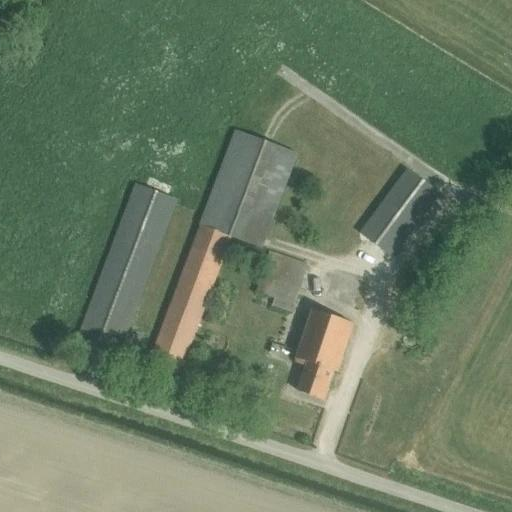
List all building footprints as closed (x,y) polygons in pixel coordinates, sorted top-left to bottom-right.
[(261,249),(296,155),(237,133),(150,361),(180,372),(231,238),(261,249)] [(393,257),(440,195),(408,170),(361,233),(393,257)] [(80,335),(93,340),(120,350),(177,201),(136,186),(80,335)] [(292,313),(309,264),(270,253),(262,277),(257,293),(275,299),(272,307),(292,313)] [(338,374),(354,326),(313,312),(295,364),(307,368),(298,392),(325,401),(335,372),(338,374)]
